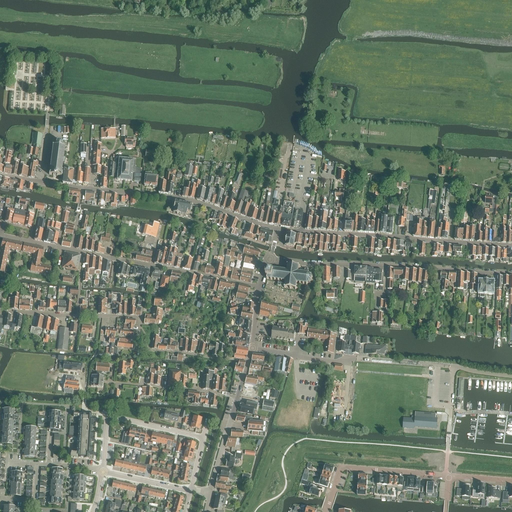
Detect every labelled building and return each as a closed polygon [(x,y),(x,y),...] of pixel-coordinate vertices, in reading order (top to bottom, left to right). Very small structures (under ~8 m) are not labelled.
[(50,74),(50,66),(43,65),(42,73),(50,74)] [(115,129),(101,129),(101,138),(115,138),(115,129)] [(39,145),(41,145),(42,135),(33,133),(32,144),(35,145),(34,147),(38,148),(39,145)] [(133,141),(133,139),(125,138),(124,144),(126,144),(126,147),(135,148),(135,141),(133,141)] [(49,174),(49,175),(50,175),(53,175),(53,176),(57,176),(58,176),(60,176),(61,176),(62,175),(63,176),(64,170),(62,169),(62,166),(63,166),(63,165),(62,165),(63,162),(65,162),(65,158),(64,158),(64,157),(64,154),(64,153),(64,150),(65,150),(65,149),(65,148),(65,147),(68,148),(68,144),(63,143),(62,142),(62,141),(61,141),(59,141),(58,141),(57,142),(56,142),(53,142),(53,145),(53,148),(53,152),(52,152),(52,156),(51,156),(52,156),(51,160),(51,164),(50,164),(51,164),(50,168),(50,172),(49,172),(50,172),(50,174),(49,174)] [(101,144),(101,143),(95,143),(93,165),(94,166),(94,174),(100,175),(101,166),(99,166),(101,144)] [(115,164),(114,173),(115,173),(115,179),(117,180),(132,181),(134,181),(141,182),(141,175),(141,171),(136,171),(136,167),(135,167),(136,160),(133,160),(134,159),(119,158),(119,159),(117,158),(116,164),(115,164)] [(31,162),(29,177),(33,178),(35,166),(38,167),(38,161),(36,161),(36,162),(34,162),(31,162)] [(19,176),(27,177),(29,167),(24,166),(24,163),(21,162),(21,166),(19,176)] [(11,174),(12,168),(12,165),(9,165),(8,165),(5,165),(5,167),(4,173),(11,174)] [(185,176),(189,177),(191,177),(193,167),(186,166),(185,176)] [(64,170),(63,176),(63,183),(71,184),(71,185),(72,184),(74,171),(64,170)] [(168,183),(166,194),(172,195),(175,177),(175,176),(175,174),(176,171),(171,170),(171,173),(171,177),(170,182),(169,182),(169,183),(168,183)] [(145,173),(144,186),(152,187),(152,188),(155,188),(156,187),(157,177),(150,177),(151,173),(145,173)] [(159,193),(166,194),(168,183),(168,181),(169,181),(170,181),(170,177),(171,173),(167,173),(166,181),(166,182),(160,181),(159,193)] [(183,189),(182,197),(188,198),(191,185),(191,184),(192,180),(192,176),(193,175),(191,175),(191,177),(190,183),(188,183),(186,189),(183,189)] [(3,177),(3,178),(1,186),(2,186),(1,188),(5,188),(5,187),(6,187),(8,187),(9,185),(9,184),(9,183),(17,185),(18,180),(3,177)] [(18,180),(16,189),(22,190),(27,191),(27,190),(32,191),(33,185),(29,184),(28,188),(23,187),(24,181),(18,180)] [(191,185),(188,198),(193,199),(196,189),(198,189),(200,181),(195,180),(192,180),(191,184),(191,186),(191,185)] [(203,201),(206,189),(207,182),(204,181),(203,186),(199,186),(199,187),(199,188),(197,195),(196,200),(203,201)] [(214,205),(218,190),(214,189),(207,187),(204,202),(209,203),(214,205)] [(225,210),(233,213),(236,204),(232,202),(234,197),(235,195),(234,195),(234,194),(233,194),(235,189),(232,188),(225,210)] [(218,190),(214,205),(220,207),(224,191),(218,190)] [(251,202),(249,200),(251,193),(242,190),(234,213),(240,215),(241,213),(240,215),(246,217),(250,206),(251,202)] [(262,223),(268,224),(270,209),(274,191),(271,190),(269,190),(268,196),(266,204),(265,208),(262,223)] [(342,198),(344,198),(344,192),(336,192),(336,197),(339,197),(339,201),(342,202),(342,198)] [(221,208),(225,209),(230,194),(225,193),(224,197),(221,208)] [(486,195),(485,203),(492,203),(492,206),(490,206),(490,209),(494,209),(494,206),(496,206),(497,196),(486,195)] [(269,224),(274,225),(278,206),(279,200),(275,199),(274,205),(273,204),(269,224)] [(193,205),(176,201),(173,212),(177,213),(177,214),(178,214),(179,213),(189,215),(190,210),(192,210),(193,205)] [(280,227),(290,228),(295,228),(296,221),(297,213),(298,210),(294,210),(293,210),(294,203),(284,202),(284,205),(282,215),(280,227)] [(252,203),(247,218),(255,220),(258,210),(257,210),(255,209),(254,209),(255,206),(254,206),(254,204),(252,203)] [(259,211),(256,221),(262,223),(265,208),(266,204),(264,204),(263,207),(261,207),(260,212),(259,211)] [(274,225),(280,227),(282,214),(283,208),(278,206),(274,225)] [(310,209),(309,209),(307,218),(305,229),(311,230),(313,218),(314,212),(315,209),(310,208),(310,209)] [(11,223),(14,210),(8,209),(5,222),(6,222),(11,223)] [(18,224),(21,211),(15,210),(13,223),(18,224)] [(21,211),(18,224),(23,226),(26,212),(21,211)] [(210,219),(215,221),(216,220),(218,213),(212,211),(210,219)] [(404,227),(405,219),(406,219),(406,215),(407,215),(407,211),(402,211),(402,218),(399,218),(398,226),(404,227)] [(27,212),(25,226),(31,227),(34,214),(27,212)] [(86,230),(87,224),(89,217),(88,217),(89,212),(85,212),(84,216),(83,223),(82,223),(81,229),(86,230)] [(319,230),(326,231),(327,218),(328,213),(321,212),(319,230)] [(220,225),(223,215),(218,213),(216,220),(215,221),(214,224),(220,225)] [(435,239),(441,239),(443,225),(444,216),(440,215),(439,226),(439,230),(436,230),(435,239)] [(346,216),(344,232),(353,232),(354,220),(354,219),(349,218),(349,216),(346,216)] [(374,233),(376,218),(373,218),(372,222),(369,222),(369,217),(366,217),(366,220),(366,222),(365,233),(374,233)] [(413,237),(421,237),(422,218),(418,217),(417,226),(414,226),(413,237)] [(232,230),(231,234),(233,235),(236,228),(235,228),(238,221),(232,218),(228,229),(232,230)] [(45,220),(39,219),(37,225),(38,225),(38,229),(37,229),(34,240),(41,241),(45,220)] [(359,220),(358,224),(359,224),(358,232),(365,233),(366,222),(366,220),(361,220),(359,220)] [(50,243),(55,222),(48,221),(47,227),(48,227),(47,231),(46,231),(44,242),(50,243)] [(60,230),(61,224),(55,222),(50,243),(57,245),(59,234),(58,233),(59,229),(59,230),(60,230)] [(144,226),(142,234),(149,236),(156,238),(159,223),(154,222),(152,228),(151,228),(150,227),(144,226)] [(477,233),(478,233),(478,226),(478,223),(477,223),(477,225),(476,225),(475,227),(471,226),(469,241),(474,241),(475,233),(477,233)] [(74,226),(73,225),(67,224),(65,233),(73,235),(74,226)] [(251,237),(253,237),(256,227),(254,226),(249,225),(247,231),(245,237),(251,239),(251,237)] [(492,242),(501,243),(501,239),(496,238),(496,232),(495,232),(495,229),(495,227),(494,227),(494,226),(493,226),(492,232),(492,242)] [(258,238),(259,234),(272,237),(273,232),(260,229),(261,228),(256,227),(253,237),(258,238)] [(454,240),(463,241),(463,236),(463,230),(456,229),(454,240)] [(259,234),(258,238),(259,238),(258,241),(265,242),(265,243),(271,244),(272,237),(259,234)] [(297,234),(288,234),(285,246),(294,247),(295,241),(296,241),(297,234)] [(313,236),(304,235),(303,241),(303,243),(302,247),(306,248),(307,245),(311,245),(313,236)] [(336,237),(335,251),(338,252),(338,250),(341,251),(345,251),(346,245),(345,245),(346,243),(342,243),(342,245),(342,244),(341,248),(338,248),(338,246),(340,246),(341,237),(336,237)] [(64,238),(62,246),(70,247),(71,242),(67,241),(67,238),(64,238)] [(404,242),(392,240),(391,250),(391,254),(394,254),(394,251),(402,251),(401,255),(404,255),(405,251),(403,251),(404,242)] [(432,256),(437,257),(437,253),(440,254),(440,252),(443,253),(443,246),(441,246),(441,245),(434,244),(434,253),(433,253),(432,256)] [(96,245),(95,252),(104,254),(105,249),(101,248),(101,245),(96,245)] [(462,246),(454,246),(453,250),(452,250),(451,253),(453,253),(453,257),(456,257),(457,252),(462,253),(462,246)] [(176,254),(177,250),(168,247),(164,266),(173,267),(176,254)] [(260,251),(245,247),(243,254),(257,259),(260,251)] [(164,266),(165,258),(167,250),(162,249),(162,251),(162,253),(161,253),(159,265),(164,266)] [(201,261),(207,262),(209,252),(203,251),(201,261)] [(78,271),(81,257),(81,255),(65,252),(62,268),(78,271)] [(133,259),(150,263),(151,258),(145,256),(134,254),(133,259)] [(175,259),(173,268),(179,269),(181,261),(184,262),(185,258),(182,257),(182,255),(176,254),(175,259)] [(255,266),(257,259),(238,254),(238,255),(235,254),(234,257),(237,258),(237,260),(241,262),(242,259),(244,260),(244,262),(255,266)] [(182,269),(190,270),(192,259),(190,259),(190,258),(189,257),(188,258),(185,258),(184,262),(184,264),(182,269)] [(194,263),(192,271),(197,272),(200,260),(201,261),(201,257),(198,257),(197,263),(194,263)] [(110,262),(104,261),(102,272),(103,272),(102,276),(108,277),(108,273),(109,273),(109,270),(110,265),(110,262)] [(217,261),(216,265),(214,275),(220,277),(222,269),(221,269),(223,262),(217,261)] [(118,274),(118,275),(124,276),(128,277),(130,268),(126,267),(126,265),(120,264),(119,269),(119,270),(118,272),(118,274)] [(309,269),(306,269),(305,269),(305,270),(305,271),(306,271),(305,271),(304,272),(302,272),(302,271),(301,271),(301,272),(298,272),(299,269),(300,269),(300,268),(299,268),(299,266),(300,267),(300,266),(299,266),(299,265),(288,264),(286,264),(286,267),(287,267),(287,270),(284,270),(284,269),(284,270),(281,269),(281,268),(280,268),(280,269),(277,269),(277,268),(276,268),(273,268),(274,267),(273,267),(273,268),(270,268),(270,267),(269,266),(269,267),(268,269),(267,269),(266,276),(267,276),(267,278),(267,279),(268,280),(268,279),(271,279),(271,280),(271,279),(274,279),(274,280),(275,281),(275,280),(278,280),(278,281),(279,281),(278,285),(283,286),(283,287),(285,287),(284,288),(285,288),(285,287),(290,288),(290,289),(291,289),(291,288),(295,288),(295,290),(296,290),(296,289),(297,289),(297,288),(296,288),(297,286),(298,285),(297,285),(297,282),(300,283),(299,284),(300,284),(300,283),(303,283),(303,284),(304,285),(304,283),(306,284),(306,285),(307,285),(307,284),(309,283),(310,284),(310,283),(310,282),(311,281),(312,281),(312,280),(311,280),(312,278),(313,278),(313,277),(312,277),(311,275),(312,274),(311,273),(310,274),(309,273),(309,272),(308,271),(309,269)] [(207,266),(205,273),(213,275),(215,268),(211,267),(211,266),(209,265),(208,266),(207,266)] [(226,278),(228,271),(231,272),(232,269),(228,268),(224,266),(223,268),(221,276),(226,278)] [(149,271),(132,267),(130,276),(136,277),(136,274),(142,276),(140,285),(146,286),(149,271)] [(355,276),(354,281),(360,282),(362,282),(366,282),(367,268),(367,267),(367,268),(367,267),(367,268),(366,268),(364,268),(361,268),(356,267),(355,267),(355,268),(355,275),(355,276)] [(152,276),(151,278),(156,279),(156,276),(160,277),(160,276),(161,269),(153,268),(152,275),(152,276)] [(230,274),(229,279),(231,279),(240,281),(250,284),(253,274),(253,271),(242,269),(242,270),(232,268),(232,269),(231,272),(230,274)] [(367,268),(365,293),(374,293),(375,282),(376,272),(373,272),(373,268),(367,268)] [(403,269),(394,269),(394,275),(394,279),(399,280),(399,276),(403,276),(403,269)] [(376,272),(375,282),(380,282),(380,285),(383,285),(384,274),(382,273),(383,270),(376,270),(376,272)] [(410,270),(408,281),(408,284),(411,285),(411,282),(416,283),(417,270),(410,270)] [(416,283),(414,294),(420,294),(421,283),(423,270),(417,270),(416,283)] [(172,271),(171,279),(170,281),(169,286),(171,286),(172,281),(179,282),(181,273),(172,271)] [(449,272),(448,279),(452,280),(452,282),(456,283),(457,273),(449,272)] [(189,286),(187,286),(186,291),(189,292),(190,290),(193,291),(194,288),(195,283),(196,276),(191,275),(189,286)] [(196,279),(194,287),(197,288),(198,286),(201,286),(203,277),(198,276),(197,279),(196,279)] [(169,278),(162,277),(160,287),(167,289),(169,278)] [(203,277),(202,283),(200,288),(201,289),(200,290),(202,290),(204,284),(208,285),(209,278),(203,277)] [(216,292),(218,280),(211,278),(208,290),(216,292)] [(485,295),(486,295),(487,281),(479,280),(478,294),(480,294),(480,298),(485,298),(485,295)] [(249,287),(232,283),(220,281),(218,290),(223,291),(224,288),(231,290),(232,287),(238,288),(238,291),(247,293),(249,287)] [(487,281),(486,295),(494,295),(495,281),(487,281)] [(331,289),(331,292),(327,292),(327,298),(337,298),(337,289),(331,289)] [(236,302),(236,303),(237,303),(238,302),(242,303),(244,302),(245,300),(247,294),(237,292),(233,291),(232,295),(230,294),(229,299),(231,300),(232,301),(236,302)] [(11,309),(17,310),(18,299),(19,294),(15,294),(15,299),(9,298),(8,307),(11,307),(11,309)] [(116,315),(121,315),(122,315),(122,303),(123,303),(123,297),(119,297),(119,302),(113,302),(113,309),(116,309),(116,315)] [(106,314),(107,307),(105,307),(105,304),(107,304),(107,299),(99,298),(98,314),(106,314)] [(161,303),(161,299),(155,298),(154,306),(162,306),(163,303),(161,303)] [(20,300),(19,310),(29,310),(30,306),(32,306),(33,301),(20,300)] [(52,309),(53,307),(56,307),(57,302),(53,301),(47,301),(47,308),(52,309)] [(58,306),(58,312),(65,313),(66,304),(65,304),(65,301),(58,301),(58,304),(58,306)] [(379,301),(379,309),(388,309),(388,301),(379,301)] [(279,306),(261,302),(260,308),(277,313),(279,306)] [(242,311),(242,312),(247,313),(252,314),(253,304),(248,303),(248,308),(243,307),(242,311)] [(153,313),(153,318),(159,318),(159,319),(161,319),(162,310),(153,309),(152,312),(153,313)] [(270,311),(260,309),(259,315),(269,318),(270,314),(276,315),(276,313),(270,311)] [(372,317),(372,323),(376,323),(377,323),(382,323),(383,313),(374,312),(374,317),(372,317)] [(8,330),(11,330),(13,323),(10,323),(11,315),(6,314),(4,326),(9,327),(8,330)] [(22,316),(17,315),(16,324),(13,323),(11,330),(15,331),(15,328),(20,329),(22,316)] [(159,319),(159,318),(153,318),(150,318),(151,315),(145,315),(145,317),(144,323),(158,325),(159,319)] [(45,317),(37,316),(35,328),(32,327),(30,332),(37,334),(38,331),(42,332),(45,317)] [(128,319),(126,319),(125,324),(127,324),(126,330),(133,331),(134,325),(135,325),(135,320),(129,319),(128,319)] [(237,331),(250,334),(251,321),(245,320),(245,319),(240,319),(240,320),(238,320),(238,325),(239,325),(239,326),(243,327),(243,329),(238,328),(237,331)] [(52,320),(50,331),(56,333),(59,321),(52,320)] [(299,326),(298,334),(303,335),(303,334),(306,335),(307,327),(308,323),(305,323),(305,327),(304,327),(303,326),(304,324),(299,324),(299,326)] [(90,334),(90,338),(92,338),(93,333),(92,333),(92,327),(82,326),(81,333),(90,334)] [(287,340),(288,339),(289,331),(289,330),(273,327),(272,338),(287,340)] [(57,350),(67,351),(70,329),(60,328),(57,350)] [(106,329),(105,336),(107,336),(109,336),(108,339),(109,339),(109,343),(112,343),(111,347),(110,347),(110,348),(114,349),(114,345),(116,330),(106,329)] [(249,347),(250,336),(245,334),(245,335),(243,334),(242,340),(237,338),(237,340),(233,339),(232,343),(236,343),(236,345),(248,348),(249,347)] [(344,355),(348,355),(351,336),(345,336),(344,340),(345,340),(345,342),(339,342),(338,346),(339,346),(338,352),(344,352),(344,355)] [(348,355),(353,356),(353,353),(359,354),(359,348),(360,348),(361,344),(355,344),(355,342),(356,342),(357,337),(351,336),(348,355)] [(188,338),(184,337),(184,340),(183,340),(181,340),(180,347),(183,348),(182,352),(187,352),(188,340),(188,338)] [(122,339),(119,339),(119,342),(118,342),(117,347),(132,349),(132,344),(130,343),(131,340),(122,339)] [(165,339),(164,345),(166,346),(166,349),(166,350),(175,351),(175,347),(178,348),(178,343),(173,343),(173,340),(168,339),(168,340),(165,339)] [(188,352),(193,353),(194,346),(197,347),(197,341),(194,341),(194,342),(189,341),(188,352)] [(224,345),(213,344),(213,346),(210,345),(209,350),(213,351),(212,355),(217,356),(218,350),(219,350),(219,352),(223,353),(224,345)] [(381,345),(380,346),(367,345),(366,346),(365,354),(376,355),(376,354),(384,355),(385,352),(386,351),(386,346),(381,345)] [(237,347),(237,348),(234,347),(234,350),(237,351),(236,354),(247,356),(248,349),(237,347)] [(286,359),(276,357),(274,371),(276,371),(276,374),(281,375),(282,372),(285,372),(286,368),(285,367),(286,359)] [(272,369),(272,367),(263,366),(264,362),(263,362),(252,360),(251,362),(251,361),(249,369),(260,371),(271,373),(271,372),(273,372),(274,369),(272,369)] [(59,366),(63,367),(63,369),(77,371),(77,370),(81,371),(82,364),(78,363),(77,364),(64,362),(60,361),(59,366)] [(133,362),(129,361),(128,363),(126,363),(119,363),(118,374),(125,375),(126,368),(128,368),(128,369),(132,369),(133,362)] [(91,386),(102,387),(103,383),(103,381),(103,376),(99,376),(100,370),(109,371),(109,372),(110,364),(97,363),(96,371),(97,371),(97,375),(92,375),(91,386)] [(236,366),(234,371),(242,373),(244,367),(243,366),(238,365),(238,364),(236,364),(236,366)] [(155,378),(156,367),(150,366),(150,371),(150,375),(148,374),(148,379),(147,384),(153,385),(154,378),(155,378)] [(169,370),(167,386),(179,387),(181,371),(169,370)] [(202,389),(208,390),(209,381),(213,381),(213,371),(206,371),(206,376),(203,376),(202,389)] [(261,381),(263,381),(264,377),(257,376),(253,375),(253,378),(247,376),(245,383),(257,385),(257,381),(261,381)] [(75,378),(66,376),(65,383),(64,383),(64,389),(65,389),(64,393),(73,394),(73,391),(78,391),(79,385),(78,385),(78,381),(74,381),(75,378)] [(152,388),(142,387),(141,396),(151,397),(152,388)] [(200,392),(188,391),(188,398),(192,398),(191,404),(197,405),(198,399),(199,399),(200,392)] [(274,402),(264,400),(262,407),(262,410),(272,412),(273,409),(274,402)] [(257,403),(247,401),(246,404),(242,404),(240,412),(252,415),(253,409),(256,410),(257,403)] [(162,411),(160,417),(164,418),(164,419),(170,420),(170,419),(178,421),(180,416),(162,411)] [(404,418),(403,428),(410,429),(410,427),(437,429),(438,418),(436,418),(436,414),(415,412),(415,416),(412,416),(411,418),(404,418)] [(68,441),(68,443),(73,443),(72,452),(71,452),(71,453),(70,458),(76,458),(78,458),(84,459),(89,459),(93,459),(93,456),(94,447),(93,447),(94,442),(95,432),(94,432),(95,428),(95,418),(95,416),(95,415),(92,415),(87,415),(81,414),(78,414),(73,414),(73,417),(74,417),(73,436),(68,436),(68,441)] [(247,430),(248,431),(266,432),(267,423),(252,421),(248,421),(247,430)] [(52,430),(52,432),(58,433),(58,431),(61,431),(61,430),(64,431),(64,429),(61,428),(62,425),(61,425),(61,424),(59,424),(53,424),(49,423),(49,430),(52,430)] [(124,433),(122,444),(128,445),(130,437),(134,438),(136,430),(130,429),(130,431),(127,431),(127,433),(124,433)] [(141,431),(139,439),(145,440),(144,442),(148,443),(149,435),(146,434),(147,432),(141,431)] [(149,435),(148,443),(153,444),(153,442),(156,443),(158,435),(158,433),(155,433),(154,434),(152,434),(152,437),(149,436),(150,435),(149,435)] [(169,437),(167,445),(175,447),(176,447),(177,441),(174,440),(174,438),(169,437)] [(228,437),(225,447),(235,448),(236,445),(237,438),(228,437)] [(176,449),(176,452),(179,453),(182,454),(182,457),(181,457),(180,460),(188,462),(189,459),(192,460),(193,455),(185,453),(185,452),(183,452),(180,451),(180,450),(176,449)] [(227,459),(226,460),(238,462),(238,459),(241,460),(242,454),(235,453),(235,457),(233,456),(228,455),(227,459)] [(124,459),(123,463),(122,469),(130,470),(132,461),(133,458),(129,457),(128,460),(124,459)] [(139,464),(139,463),(140,458),(137,458),(136,461),(132,461),(130,470),(137,472),(139,464)] [(147,468),(146,468),(147,465),(139,464),(137,472),(145,474),(147,468)] [(320,474),(318,479),(329,483),(331,478),(322,475),(320,474)] [(318,479),(317,484),(328,488),(329,483),(318,479)] [(414,479),(413,491),(419,492),(423,492),(423,486),(420,486),(421,479),(414,479)] [(427,483),(427,494),(433,494),(434,493),(437,493),(437,487),(434,487),(434,483),(427,483)] [(473,489),(473,497),(484,497),(485,484),(479,484),(478,490),(477,490),(477,489),(473,489)] [(309,488),(307,493),(319,497),(321,492),(315,490),(316,487),(311,485),(310,488),(309,488)] [(457,489),(457,496),(461,496),(462,496),(462,497),(470,497),(470,490),(469,490),(469,486),(463,486),(463,490),(461,490),(461,489),(457,489)] [(503,492),(503,500),(509,501),(509,497),(511,497),(511,486),(510,486),(509,493),(506,493),(507,492),(506,492),(506,493),(504,493),(504,492),(503,492)] [(489,487),(488,498),(494,498),(500,498),(501,492),(495,491),(495,488),(489,487)] [(225,505),(227,495),(221,494),(220,497),(216,496),(215,500),(214,502),(223,504),(225,505)] [(175,502),(182,504),(184,498),(177,496),(174,495),(174,498),(176,498),(175,502)] [(122,502),(116,500),(115,505),(108,503),(107,509),(114,511),(115,507),(121,509),(122,502)] [(221,510),(223,504),(214,502),(214,505),(214,509),(217,510),(216,511),(223,511),(224,511),(221,510)]
